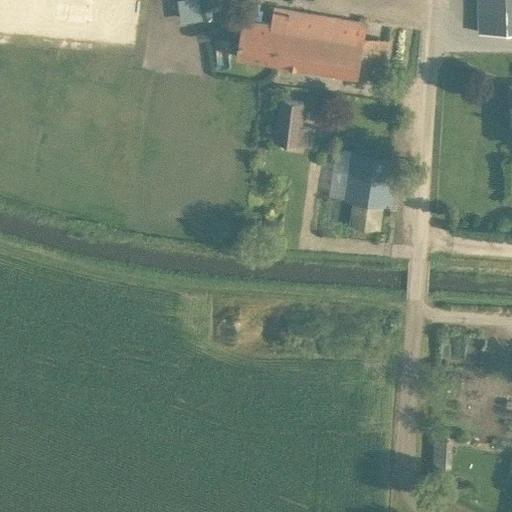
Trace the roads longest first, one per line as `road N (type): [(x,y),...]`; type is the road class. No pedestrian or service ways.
road 1 (unclassified): [(417,299),(434,0)]
road 2 (track): [(439,511),(422,498),(408,459),(417,299)]
